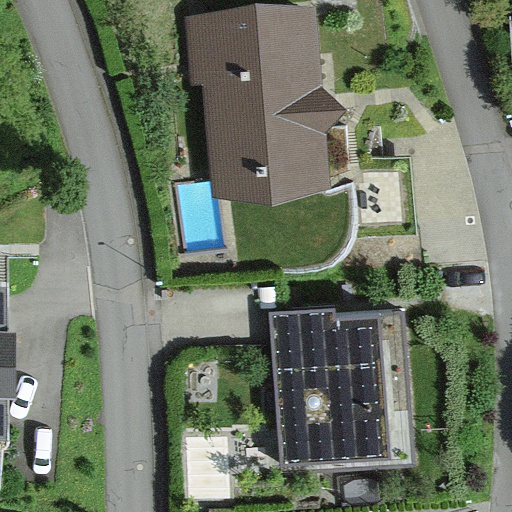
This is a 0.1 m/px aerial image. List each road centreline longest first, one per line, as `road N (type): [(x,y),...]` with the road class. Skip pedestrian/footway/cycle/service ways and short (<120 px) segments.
road 1 (residential): [(132,511),(110,208),(45,0)]
road 2 (residential): [(511,206),(440,0)]
